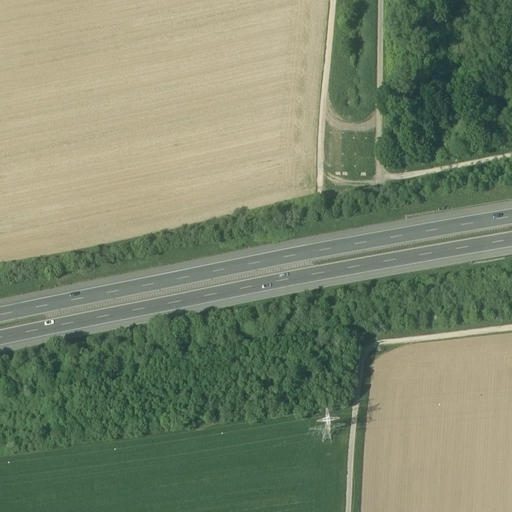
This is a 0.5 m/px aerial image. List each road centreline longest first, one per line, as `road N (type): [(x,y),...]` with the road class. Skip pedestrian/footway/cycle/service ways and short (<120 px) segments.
road 1 (motorway): [(0,336),(511,245)]
road 2 (motorway): [(511,221),(0,311)]
road 3 (track): [(511,154),(392,181),(377,175),(379,0)]
road 4 (track): [(351,511),(365,351),(511,329)]
road 5 (track): [(318,190),(333,0)]
